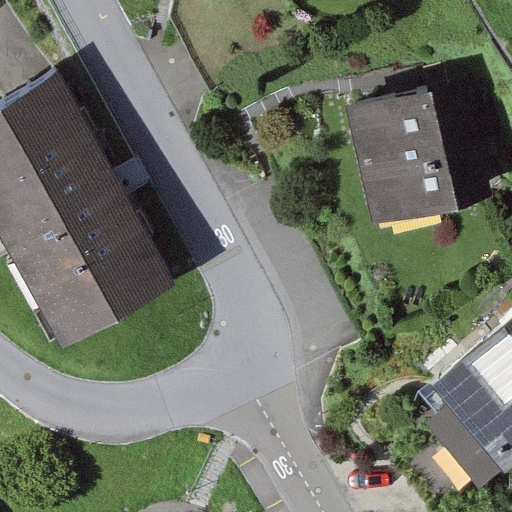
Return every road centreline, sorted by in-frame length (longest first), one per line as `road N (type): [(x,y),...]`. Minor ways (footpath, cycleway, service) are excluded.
road 1 (residential): [(89,0),(218,240),(245,321),(241,362)]
road 2 (residential): [(0,359),(49,394),(100,409),(189,401),(241,362)]
road 3 (residential): [(241,362),(324,511)]
